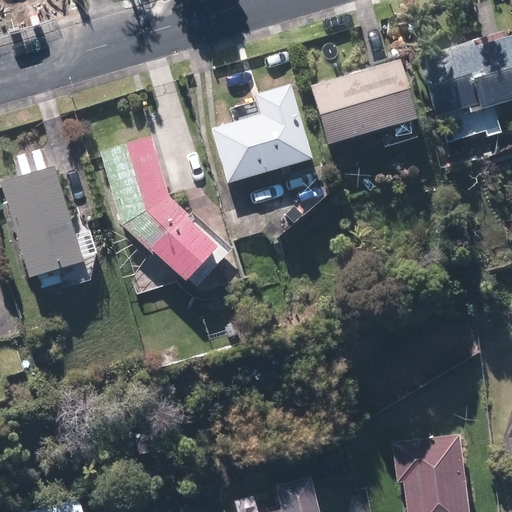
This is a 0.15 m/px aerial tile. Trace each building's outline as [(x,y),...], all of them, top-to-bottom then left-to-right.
[(425,58),(443,115),(488,101),(490,106),(511,99),(511,36),(481,46),(479,41),(425,58)] [(318,85),(335,143),(423,117),(406,59),(318,85)] [(219,128),(234,182),(317,158),(297,84),(262,94),(268,115),(219,128)] [(195,215),(174,197),(157,137),(106,151),(126,222),(196,283),(228,247),(194,217),(195,215)] [(60,167),(9,182),(37,276),(88,261),(60,167)] [(271,230),(240,241),(253,276),(283,265),(271,230)] [(474,511),(463,434),(400,443),(405,478),(410,477),(414,511),(474,511)] [(273,511),(324,511),(316,476),(283,485),(288,508),(273,511)] [(74,511),(72,502),(38,511),(74,511)]
